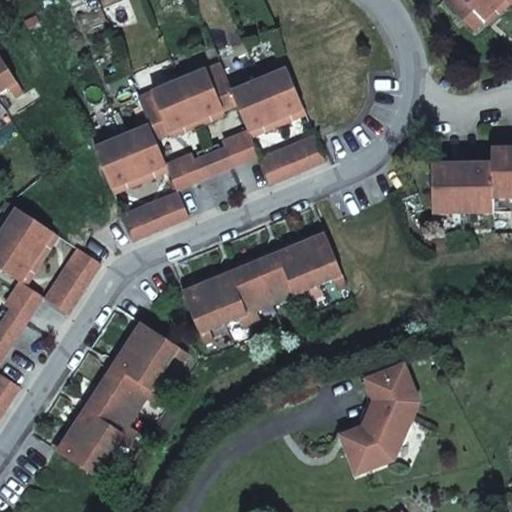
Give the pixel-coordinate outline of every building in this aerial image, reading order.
[(511,4),(511,2),(510,0),(446,0),(475,32),(487,21),(498,11),(501,15),(511,4)] [(498,11),(487,21),(490,25),(501,15),(498,11)] [(0,96),(13,89),(18,98),(26,93),(0,51),(0,96)] [(241,80),(231,83),(241,106),(251,131),(252,134),(265,128),(267,133),(296,121),(293,116),(307,111),(286,61),(276,65),(281,75),(245,89),(241,80)] [(142,99),(149,117),(158,139),(171,134),(186,128),(188,133),(216,122),(214,116),(227,111),(241,106),(231,83),(224,65),(142,99)] [(229,116),(227,111),(214,116),(216,122),(229,116)] [(309,116),(307,111),(293,116),(296,121),(309,116)] [(131,190),(158,178),(156,173),(170,168),(169,164),(158,139),(149,117),(140,121),(143,131),(107,146),(103,137),(95,140),(115,191),(129,185),(131,190)] [(186,128),(171,134),(173,139),(188,133),(186,128)] [(252,134),(254,139),(267,133),(265,128),(252,134)] [(236,168),(262,158),(254,139),(252,134),(251,131),(225,142),(229,150),(236,168)] [(303,172),(328,162),(318,137),(293,148),(303,172)] [(298,174),(303,172),(293,148),(288,150),(298,174)] [(204,181),(236,168),(229,150),(197,164),(204,181)] [(273,185),(298,174),(288,150),(263,160),(273,185)] [(511,150),(495,150),(496,165),(437,166),(436,214),(497,214),(497,199),(511,198),(511,150)] [(180,191),(204,181),(197,164),(193,155),(169,164),(170,168),(172,173),(180,191)] [(158,178),(172,173),(170,168),(156,173),(158,178)] [(117,195),(131,190),(129,185),(115,191),(117,195)] [(166,229),(191,219),(181,194),(156,205),(166,229)] [(0,268),(22,284),(25,285),(33,272),(37,275),(53,251),(49,248),(58,234),(12,204),(5,213),(15,219),(0,241),(0,268)] [(152,207),(162,231),(166,229),(156,205),(152,207)] [(126,217),(136,241),(162,231),(152,207),(126,217)] [(329,236),(327,232),(317,236),(319,240),(329,236)] [(62,237),(58,234),(49,248),(53,251),(62,237)] [(340,290),(349,286),(329,236),(319,240),(317,236),(289,247),(291,252),(281,256),(272,260),(270,255),(242,266),(244,271),(234,275),(225,278),(223,274),(194,286),(196,291),(187,295),(207,345),(216,341),(213,331),(243,319),(247,328),(264,321),(261,312),(289,300),(293,309),(311,302),(307,292),(337,281),(340,290)] [(279,251),(281,256),(291,252),(289,247),(279,251)] [(66,273),(88,288),(103,265),(81,250),(66,273)] [(279,251),(270,255),(272,260),(281,256),(279,251)] [(233,270),(234,275),(244,271),(242,266),(233,270)] [(225,278),(234,275),(233,270),(223,274),(225,278)] [(25,285),(29,288),(37,275),(33,272),(25,285)] [(66,273),(62,278),(85,293),(88,288),(66,273)] [(62,278),(47,301),(70,316),(85,293),(62,278)] [(15,311),(30,322),(45,299),(29,288),(25,285),(22,284),(8,306),(15,311)] [(185,290),(187,295),(196,291),(194,286),(185,290)] [(0,342),(12,350),(30,322),(15,311),(0,333),(0,342)] [(140,334),(146,326),(142,323),(136,331),(140,334)] [(66,445),(61,454),(105,483),(110,476),(102,470),(120,443),(128,449),(139,433),(130,427),(148,401),(157,407),(167,391),(158,386),(177,358),(186,364),(191,355),(146,326),(140,334),(136,331),(118,358),(123,360),(117,369),(111,378),(107,375),(91,400),(95,402),(89,411),(84,419),(79,416),(62,442),(66,445)] [(0,367),(12,350),(0,342),(0,367)] [(113,366),(117,369),(123,360),(118,358),(113,366)] [(403,358),(366,374),(375,395),(363,424),(341,433),(357,470),(392,456),(417,393),(403,358)] [(113,366),(107,375),(111,378),(117,369),(113,366)] [(22,389),(0,374),(0,407),(7,412),(22,389)] [(366,374),(359,377),(366,395),(357,418),(336,427),(333,437),(341,433),(363,424),(375,395),(366,374)] [(85,408),(89,411),(95,402),(91,400),(85,408)] [(85,408),(79,416),(84,419),(89,411),(85,408)] [(62,442),(56,451),(61,454),(66,445),(62,442)]
